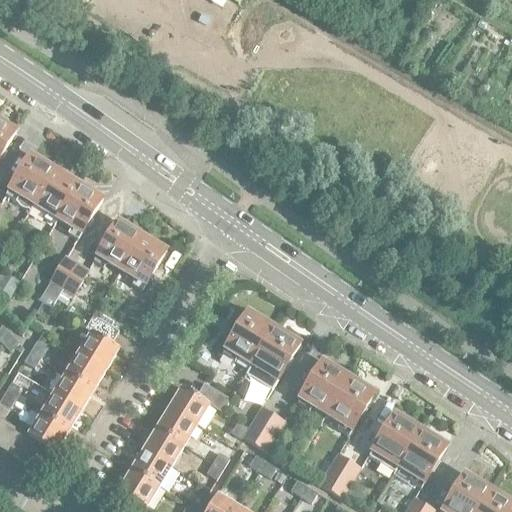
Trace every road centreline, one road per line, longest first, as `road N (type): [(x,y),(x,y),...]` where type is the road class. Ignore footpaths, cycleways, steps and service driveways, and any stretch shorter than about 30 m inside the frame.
road 1 (residential): [(63,511),(78,470),(235,222)]
road 2 (tertiary): [(235,222),(511,410)]
road 3 (tertiary): [(0,56),(235,222)]
